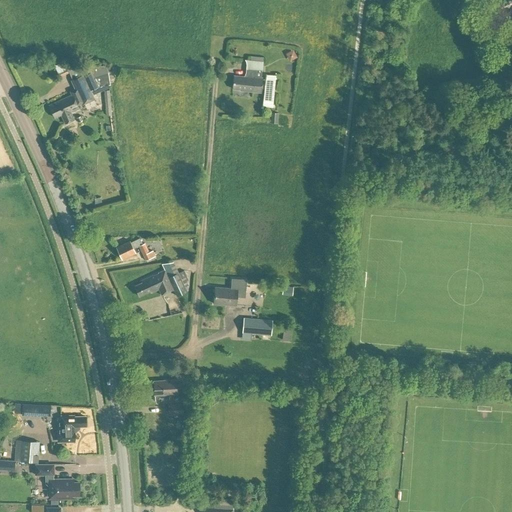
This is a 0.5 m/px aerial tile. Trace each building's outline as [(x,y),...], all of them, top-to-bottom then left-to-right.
[(261,92),(263,77),(261,77),(263,57),(251,56),(250,60),(245,60),(246,61),(246,65),(246,69),(246,73),(244,77),(234,76),(232,89),(245,90),(245,91),(261,92)] [(72,90),(72,95),(49,105),(55,118),(61,115),(65,124),(74,119),(71,112),(79,108),(77,105),(83,103),(83,104),(94,100),(92,96),(101,92),(99,87),(103,86),(106,115),(112,115),(109,85),(108,73),(106,64),(67,68),(64,61),(54,66),(59,77),(69,73),(72,80),(71,80),(75,89),(72,90)] [(263,101),(273,102),(275,82),(275,77),(266,76),(263,101)] [(270,123),(278,124),(278,114),(271,113),(270,123)] [(142,244),(140,238),(131,242),(130,241),(116,247),(122,259),(136,253),(134,248),(139,246),(146,260),(155,256),(152,250),(149,252),(144,243),(142,244)] [(142,282),(134,286),(139,296),(151,291),(151,292),(159,289),(161,295),(173,289),(176,296),(186,291),(185,287),(189,285),(187,281),(189,280),(184,270),(178,273),(176,273),(171,262),(169,263),(162,264),(164,270),(158,272),(159,273),(153,276),(153,275),(141,280),(142,282)] [(237,291),(245,291),(246,279),(230,278),(230,288),(215,287),(214,303),(236,305),(237,291)] [(243,318),(242,332),(271,335),(272,320),(243,318)] [(183,401),(182,385),(185,385),(184,373),(176,374),(176,379),(154,381),(155,395),(171,394),(171,402),(183,401)] [(22,403),(22,415),(45,417),(45,415),(50,416),(51,405),(22,403)] [(168,404),(168,415),(183,414),(182,403),(168,404)] [(57,421),(57,443),(75,442),(75,433),(80,429),(80,426),(86,426),(86,416),(74,417),(74,415),(61,416),(61,421),(57,421)] [(16,440),(15,456),(20,456),(20,461),(38,462),(39,442),(16,440)] [(0,468),(14,468),(14,460),(0,459),(0,468)] [(46,483),(50,488),(50,498),(71,498),(71,495),(79,495),(79,491),(80,488),(79,486),(79,482),(71,482),(71,479),(53,479),(53,475),(54,475),(54,464),(35,464),(36,475),(46,475),(46,483)] [(238,511),(239,507),(233,506),(232,505),(232,499),(216,499),(216,508),(203,507),(202,511),(238,511)]
